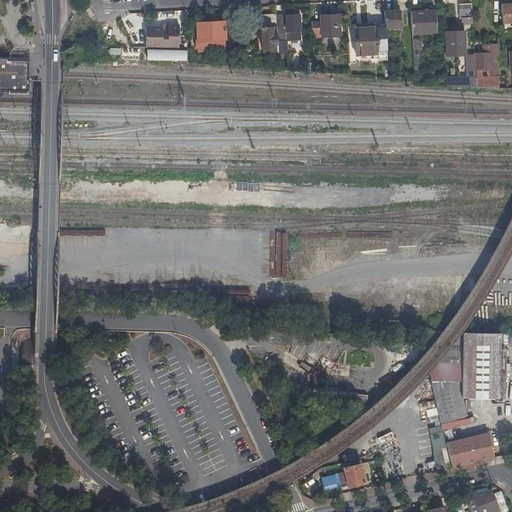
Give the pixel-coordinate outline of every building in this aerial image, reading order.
[(511,2),(499,3),(500,20),(511,20),(511,2)] [(458,4),(459,14),(470,13),(469,4),(458,4)] [(397,9),(382,10),(383,26),(383,27),(398,26),(397,9)] [(432,9),(408,10),(412,79),(418,79),(417,74),(421,73),(419,53),(418,31),(434,30),(432,9)] [(274,14),(274,12),(258,13),(259,27),(274,26),(274,14)] [(282,14),(274,14),(274,26),(276,47),(276,48),(285,47),(285,39),(298,39),(297,12),(282,13),(282,14)] [(308,21),(309,35),(339,33),(337,12),(318,13),(318,21),(308,21)] [(460,23),(472,23),(471,15),(460,16),(460,23)] [(197,19),(195,39),(224,37),(223,18),(197,19)] [(176,45),(177,22),(159,21),(159,24),(143,24),(142,43),(176,45)] [(374,25),(374,22),(348,23),(349,40),(352,41),(352,26),(374,25)] [(374,25),(352,26),(352,41),(353,52),(375,51),(374,25)] [(455,25),(441,26),(441,33),(444,32),(444,48),(456,48),(455,25)] [(274,26),(259,27),(260,48),(276,47),(274,26)] [(473,61),(474,69),(484,69),(484,74),(497,73),(496,43),(484,43),(484,52),(479,52),(473,52),(473,61)] [(145,50),(144,61),(185,62),(185,51),(145,50)] [(227,50),(216,50),(216,64),(229,65),(227,50)] [(0,58),(0,83),(3,87),(5,90),(28,90),(28,78),(28,65),(28,59),(18,59),(11,59),(0,58)] [(474,86),(474,69),(467,69),(467,78),(443,77),(444,85),(474,86)] [(62,230),(62,240),(109,241),(109,231),(62,230)] [(277,235),(276,277),(286,277),(287,235),(277,235)] [(55,267),(56,279),(103,278),(103,266),(55,267)] [(157,271),(158,279),(181,278),(181,284),(202,283),(202,270),(181,271),(181,270),(157,271)] [(238,277),(205,276),(205,292),(246,294),(246,282),(237,282),(238,277)] [(413,279),(368,280),(368,291),(413,290),(413,279)] [(500,333),(463,333),(463,344),(462,382),(462,388),(498,389),(500,333)] [(423,343),(429,367),(432,382),(453,382),(462,382),(463,344),(451,344),(423,343)] [(453,382),(432,382),(443,426),(462,421),(453,382)] [(367,397),(356,395),(355,406),(357,406),(366,398),(367,397)] [(360,407),(366,401),(366,398),(357,406),(360,407)] [(426,417),(435,415),(433,408),(424,410),(426,417)] [(485,433),(444,443),(450,469),(492,459),(485,433)] [(317,479),(322,497),(335,494),(334,489),(346,486),(347,489),(363,485),(359,465),(342,469),(343,473),(317,479)] [(464,501),(468,511),(491,511),(494,511),(486,492),(464,501)]
